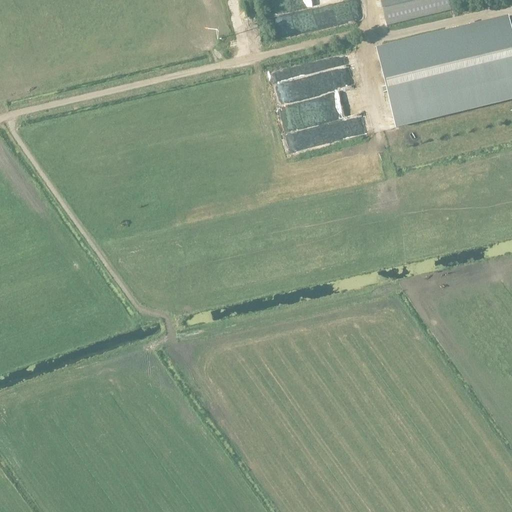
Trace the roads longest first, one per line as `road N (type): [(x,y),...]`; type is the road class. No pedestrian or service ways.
road 1 (track): [(370,32),(0,123)]
road 2 (track): [(8,117),(136,309),(168,324),(167,340),(148,349)]
